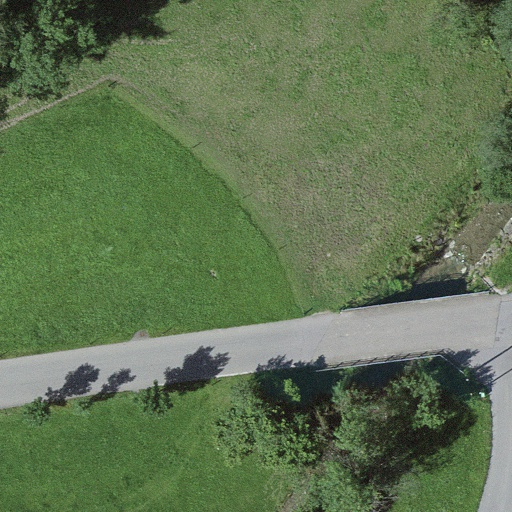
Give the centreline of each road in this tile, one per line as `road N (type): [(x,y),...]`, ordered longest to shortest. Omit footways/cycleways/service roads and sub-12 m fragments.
road 1 (unclassified): [(511,318),(0,385)]
road 2 (track): [(501,511),(511,381)]
